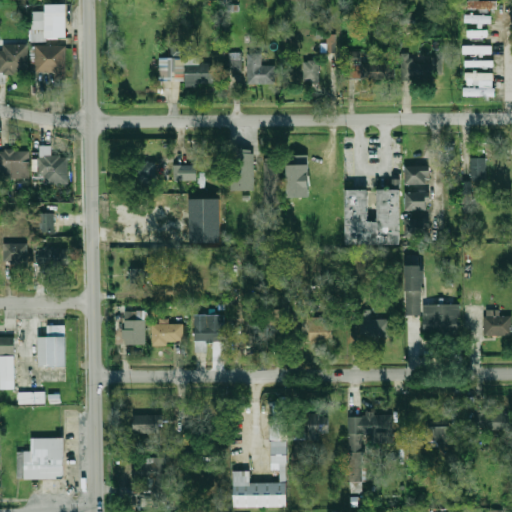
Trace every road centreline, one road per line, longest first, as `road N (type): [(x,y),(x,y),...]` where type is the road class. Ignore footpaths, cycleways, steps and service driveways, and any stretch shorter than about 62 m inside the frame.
road 1 (residential): [(0,108),(110,122),(511,117)]
road 2 (tertiary): [(98,511),(91,0)]
road 3 (residential): [(98,377),(511,373)]
